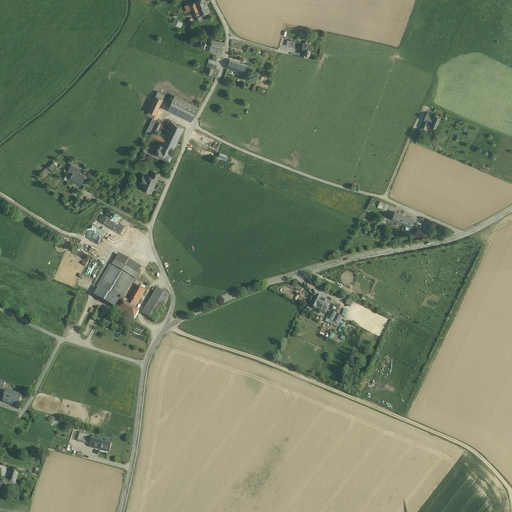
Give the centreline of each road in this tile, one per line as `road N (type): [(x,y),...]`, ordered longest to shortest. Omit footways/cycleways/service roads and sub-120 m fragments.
road 1 (unclassified): [(169,325),(273,281),(466,234)]
road 2 (residential): [(191,128),(466,234)]
road 3 (residential): [(169,325),(175,297),(150,228),(191,128)]
road 4 (unclassified): [(120,511),(145,366),(169,325)]
road 5 (track): [(0,193),(61,232),(115,253),(156,254)]
road 6 (residential): [(191,128),(227,54),(212,0)]
